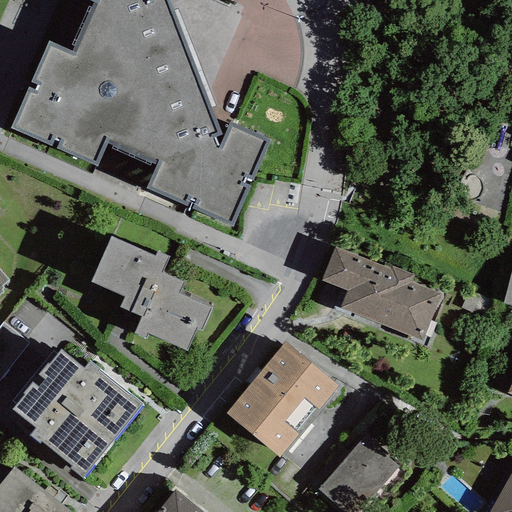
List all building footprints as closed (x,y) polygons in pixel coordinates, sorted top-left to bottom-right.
[(95,0),(75,50),(51,39),(14,121),(97,157),(107,131),(164,154),(148,184),(232,219),(268,135),(231,120),(220,146),(214,132),(220,130),(169,0),(95,0)] [(154,251),(110,232),(91,276),(125,290),(120,300),(142,309),(133,328),(145,333),(148,327),(187,343),(196,322),(201,324),(210,302),(179,288),(184,277),(161,267),(168,251),(156,246),(154,251)] [(391,267),(333,245),(321,277),(340,284),(337,294),(342,296),(339,305),(423,337),(440,291),(411,280),(414,273),(392,264),(391,267)] [(0,287),(15,275),(0,258),(0,287)] [(511,265),(503,300),(511,302),(511,265)] [(338,381),(284,338),(226,409),(280,452),(298,429),(295,427),(315,402),(318,405),(338,381)] [(84,363),(60,343),(39,368),(45,373),(38,380),(33,376),(11,401),(35,421),(29,429),(38,437),(41,434),(72,460),(70,462),(81,471),(143,398),(131,388),(128,392),(97,366),(99,363),(90,355),(84,363)] [(342,446),(309,483),(316,490),(318,487),(346,511),(354,511),(397,465),(361,433),(346,449),(342,446)] [(78,511),(13,459),(0,475),(0,511),(78,511)] [(511,511),(511,466),(487,511),(511,511)] [(207,511),(174,486),(153,511),(207,511)]
